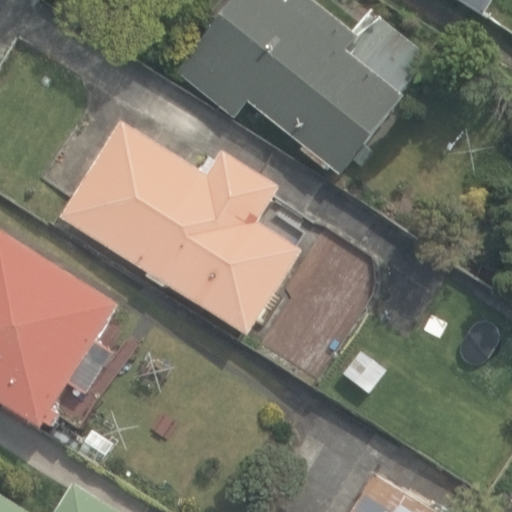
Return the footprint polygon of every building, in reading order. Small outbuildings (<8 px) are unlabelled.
[(334,166),(348,177),(356,166),(362,171),(374,156),(368,151),(410,99),(403,94),(434,56),(383,15),(379,20),(372,14),(356,34),(313,0),(294,0),(291,4),(285,0),(241,0),(183,73),(240,118),(243,114),(255,125),(266,111),(311,147),(307,152),(330,170),(334,166)] [(469,0),(492,14),(500,0),(469,0)] [(173,283),(256,334),(307,252),(263,225),(285,189),(229,154),(214,178),(127,124),(69,218),(158,273),(155,278),(170,288),(173,283)] [(0,402),(46,429),(71,386),(90,398),(115,356),(100,347),(123,309),(0,236),(0,402)] [(411,342),(490,394),(511,360),(511,294),(461,268),(411,342)] [(357,511),(436,511),(379,477),(357,511)] [(122,511),(79,485),(62,511),(31,511),(0,492),(0,511),(122,511)]
